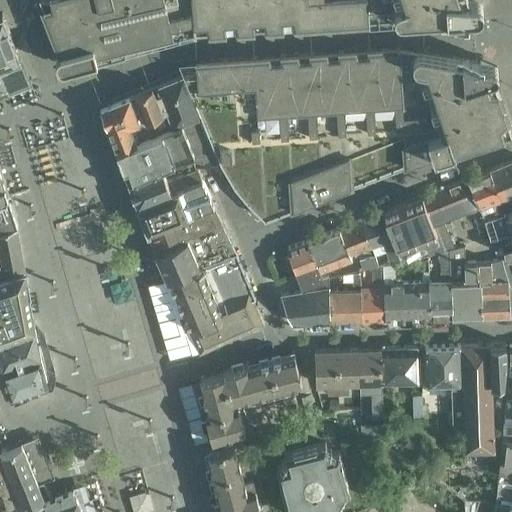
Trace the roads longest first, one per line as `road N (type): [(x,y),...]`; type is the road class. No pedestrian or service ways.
road 1 (residential): [(244,239),(511,140)]
road 2 (residential): [(511,328),(289,337)]
road 3 (residential): [(204,511),(167,373)]
road 4 (residential): [(167,373),(289,337)]
